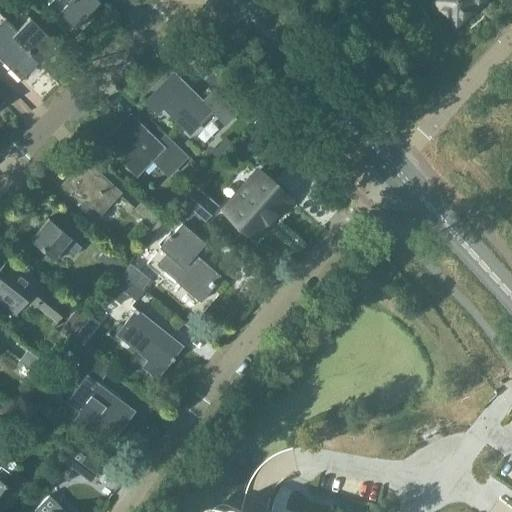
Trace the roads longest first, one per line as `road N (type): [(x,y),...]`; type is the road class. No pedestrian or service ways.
road 1 (residential): [(125,511),(392,167)]
road 2 (residential): [(0,179),(170,0)]
road 3 (tertiary): [(392,167),(234,0)]
road 4 (tertiary): [(511,294),(392,167)]
road 5 (residential): [(392,167),(511,42)]
